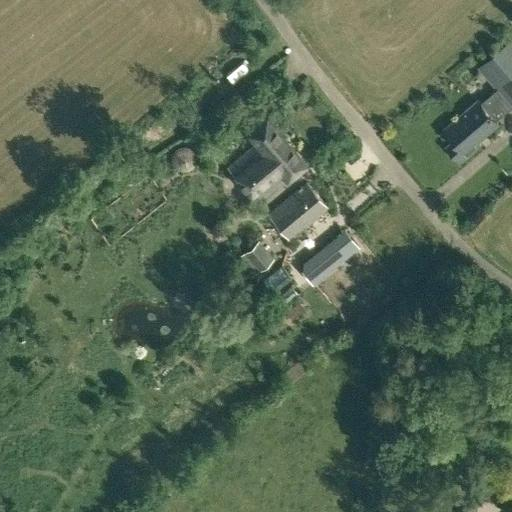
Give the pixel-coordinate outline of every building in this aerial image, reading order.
[(447,146),(459,161),(479,144),(477,141),(499,122),(496,119),(511,106),(511,40),(511,39),(478,67),(496,88),(481,101),(479,99),(446,127),(456,139),(447,146)] [(228,166),(259,203),(305,163),(266,118),(248,133),(256,142),(228,166)] [(183,170),(187,171),(190,170),(192,168),(195,165),(196,163),(197,162),(197,159),(197,157),(197,154),(196,152),(193,149),(192,148),(189,147),(187,146),(184,146),(182,146),(180,147),(177,149),(173,154),(172,157),(172,160),(175,165),(178,168),(182,170),(183,170)] [(267,213),(290,240),(328,208),(306,181),(267,213)] [(298,265),(312,282),(359,246),(345,228),(298,265)] [(261,243),(246,255),(259,271),(273,259),(261,243)] [(262,280),(273,293),(293,277),(282,264),(262,280)] [(391,500),(395,501),(397,501),(399,501),(402,500),(403,499),(405,497),(406,496),(407,494),(407,491),(407,488),(407,486),(406,482),(405,480),(403,477),(400,476),(392,475),(389,476),(386,473),(379,481),(383,484),(382,486),(382,488),(382,491),(383,493),(383,495),(384,496),(386,497),(388,499),(389,500),(391,500)] [(414,511),(459,511),(441,490),(414,511)]
